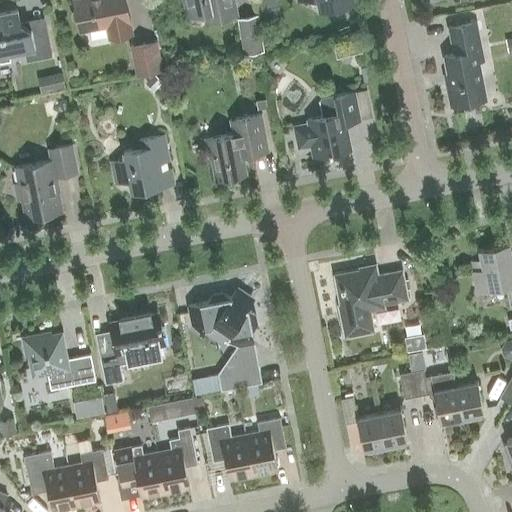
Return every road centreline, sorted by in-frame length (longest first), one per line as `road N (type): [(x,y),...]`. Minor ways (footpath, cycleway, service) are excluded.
road 1 (unclassified): [(288,216),(0,273)]
road 2 (residential): [(288,216),(339,483)]
road 3 (residential): [(424,186),(387,0)]
road 4 (residential): [(478,511),(462,485),(437,475),(361,489),(339,483)]
road 5 (unclassified): [(424,186),(288,216)]
